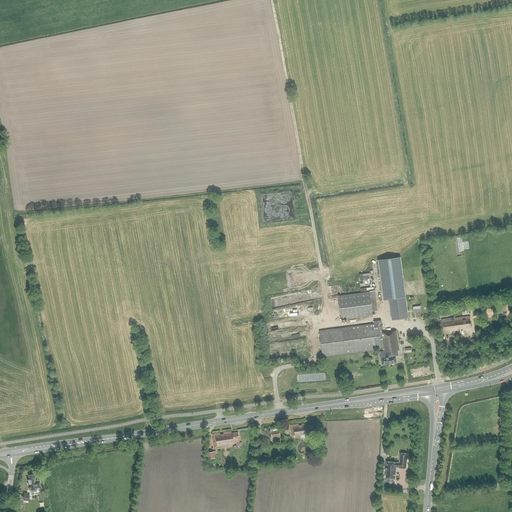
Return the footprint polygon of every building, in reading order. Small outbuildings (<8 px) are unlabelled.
[(408,318),(399,260),(399,257),(378,260),(378,263),(383,300),(388,299),(392,320),(408,318)] [(369,291),(369,292),(338,296),(341,320),(373,316),(372,311),(377,310),(374,290),(369,291)] [(451,331),(453,330),(457,330),(456,329),(471,326),(469,316),(454,319),(454,318),(440,320),(442,334),(446,333),(446,334),(451,333),(451,331)] [(382,333),(380,320),(374,321),(374,324),(319,332),(322,356),(383,348),(384,351),(380,351),(382,365),(397,363),(396,356),(398,356),(397,351),(399,350),(396,331),(382,333)] [(312,425),(306,426),(305,423),(301,424),(301,425),(298,425),(298,424),(290,425),(291,436),(295,435),(296,438),(300,437),(300,435),(306,434),(306,436),(310,436),(309,434),(314,433),(312,425)] [(278,430),(278,428),(270,429),(272,438),(280,436),(279,430),(278,430)] [(228,444),(228,446),(234,445),(234,442),(239,442),(238,432),(231,433),(231,431),(223,433),(223,435),(220,435),(220,433),(213,434),(214,440),(215,440),(215,442),(214,442),(215,448),(222,446),(222,445),(228,444)] [(215,455),(215,451),(206,453),(207,459),(215,458),(215,455)] [(406,468),(407,454),(400,454),(399,463),(386,462),(385,471),(386,471),(385,478),(395,478),(396,468),(406,468)] [(39,480),(35,480),(34,474),(32,474),(31,474),(30,475),(28,475),(29,479),(28,480),(28,484),(30,484),(30,490),(40,488),(39,480)]
